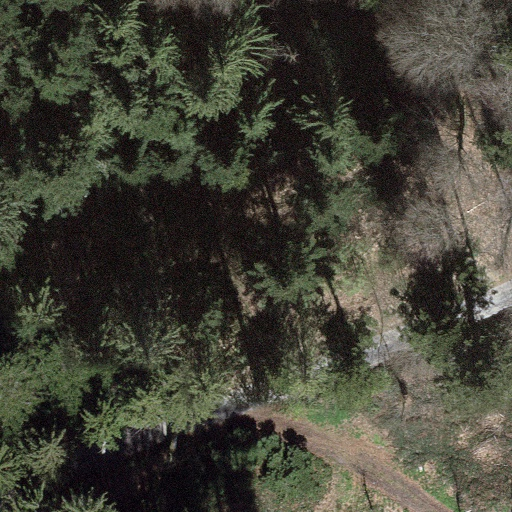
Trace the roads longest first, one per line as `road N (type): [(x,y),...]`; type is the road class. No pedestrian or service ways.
road 1 (unclassified): [(0,510),(128,448),(511,299)]
road 2 (track): [(0,356),(212,415),(427,511)]
